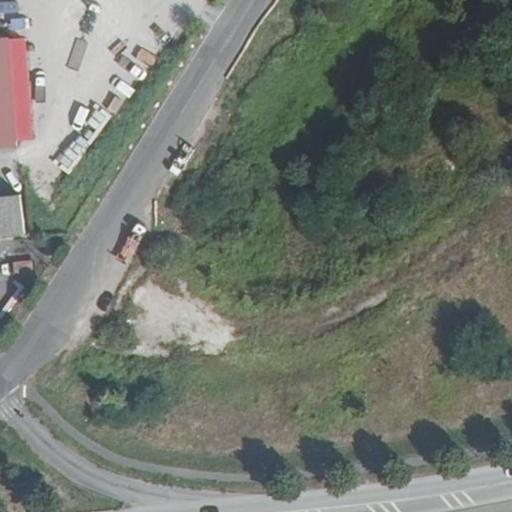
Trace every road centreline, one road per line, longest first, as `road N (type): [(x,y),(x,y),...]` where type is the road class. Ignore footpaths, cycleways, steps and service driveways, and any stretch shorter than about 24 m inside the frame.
road 1 (residential): [(0,377),(36,343),(254,0)]
road 2 (primary): [(511,482),(296,511)]
